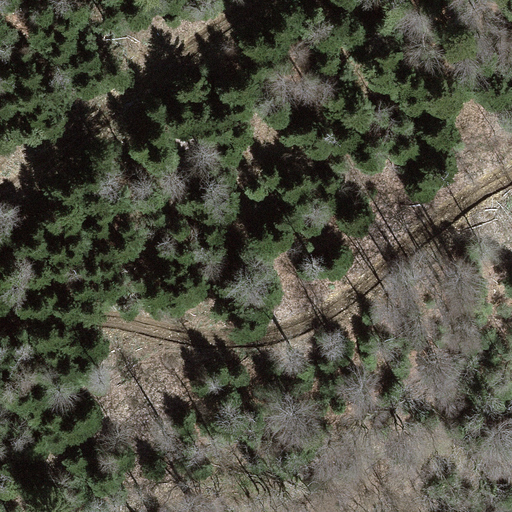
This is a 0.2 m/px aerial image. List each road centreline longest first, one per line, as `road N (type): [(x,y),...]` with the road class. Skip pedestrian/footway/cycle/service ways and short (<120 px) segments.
road 1 (track): [(0,321),(166,315),(250,326),(306,314),(425,217),(486,175),(511,167)]
road 2 (track): [(268,0),(0,192)]
